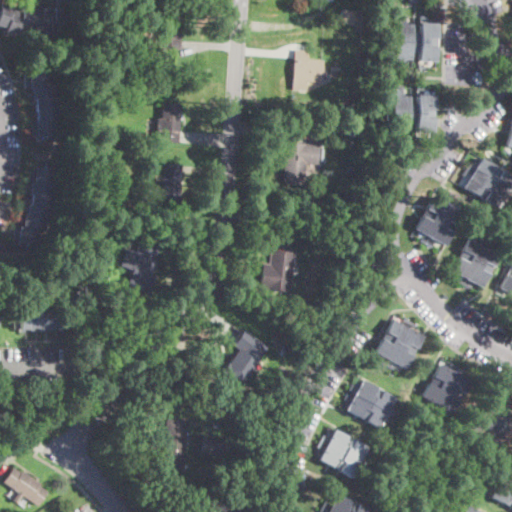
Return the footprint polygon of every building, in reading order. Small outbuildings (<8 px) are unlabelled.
[(11,10),(20,12),(21,7),(39,11),(40,7),(52,10),(52,8),(64,10),(59,32),(49,29),(48,31),(37,29),(37,32),(18,28),(17,34),(4,31),(5,27),(0,26),(0,4),(10,6),(9,9),(11,10)] [(354,10),(353,25),(339,24),(340,9),(354,10)] [(180,30),(180,41),(180,50),(146,48),(146,35),(159,36),(159,13),(179,14),(179,30),(180,30)] [(435,50),(434,60),(403,60),(403,68),(395,67),(396,25),(396,15),(405,15),(405,24),(435,24),(435,50)] [(108,37),(108,47),(96,47),(96,37),(108,37)] [(327,70),(327,74),(322,73),(321,82),(306,81),(305,90),(291,89),(293,50),(308,50),(308,59),(322,60),(322,69),(327,70)] [(44,71),(46,85),(52,85),(53,96),(56,96),(58,120),(52,121),(53,135),(32,137),(30,121),(36,121),(34,99),(31,99),(30,88),(28,88),(26,73),(44,71)] [(431,132),(401,132),(401,138),(393,137),(393,85),(402,85),(402,95),(432,95),(431,132)] [(177,143),(155,142),(157,103),(180,104),(177,143)] [(511,149),(503,148),(510,109),(511,109),(511,149)] [(325,150),(324,159),(318,158),(317,164),(304,163),(303,185),(282,184),(284,142),(319,144),(318,150),(325,150)] [(511,178),(494,207),(461,188),(479,158),(511,178)] [(99,173),(88,174),(88,164),(99,163),(99,173)] [(180,173),(179,201),(160,200),(161,163),(180,164),(180,173)] [(52,197),(51,209),(48,209),(47,220),(45,219),(43,231),(35,230),(34,244),(13,241),(15,226),(22,227),(23,215),(26,215),(27,204),(30,205),(31,194),(28,194),(30,181),(29,181),(30,167),(51,170),(49,185),(51,185),(50,197),(52,197)] [(443,245),(443,246),(413,230),(431,195),(461,211),(443,245)] [(479,286),(479,287),(449,271),(467,238),(496,253),(479,286)] [(161,248),(151,275),(153,276),(145,295),(124,287),(131,270),(119,266),(127,248),(134,251),(138,239),(161,248)] [(295,253),(293,264),(290,293),(258,289),(261,263),(268,263),(269,250),(295,253)] [(511,295),(498,288),(511,260),(511,295)] [(24,329),(19,330),(18,309),(68,308),(69,328),(24,329)] [(414,347),(402,369),(372,352),(391,319),(421,336),(414,347)] [(245,329),(269,347),(243,384),(223,370),(240,348),(233,344),(245,329)] [(468,380),(449,414),(419,397),(427,383),(438,363),(468,380)] [(377,428),(377,429),(344,410),(361,381),(394,399),(377,428)] [(511,409),(511,428),(502,447),(472,430),(489,398),(511,409)] [(184,447),(183,474),(162,473),(163,461),(151,460),(152,445),(163,443),(164,420),(186,421),(184,447)] [(350,476),(349,478),(316,460),(333,430),(366,448),(350,476)] [(225,437),(222,453),(198,449),(201,433),(225,437)] [(11,467),(19,473),(21,470),(40,484),(38,486),(46,492),(36,506),(21,496),(15,504),(11,500),(16,492),(1,482),(11,467)] [(511,509),(489,497),(505,467),(511,470),(511,509)] [(233,494),(237,503),(241,511),(195,511),(194,509),(218,498),(219,501),(233,494)] [(326,511),(335,495),(367,511),(326,511)]
